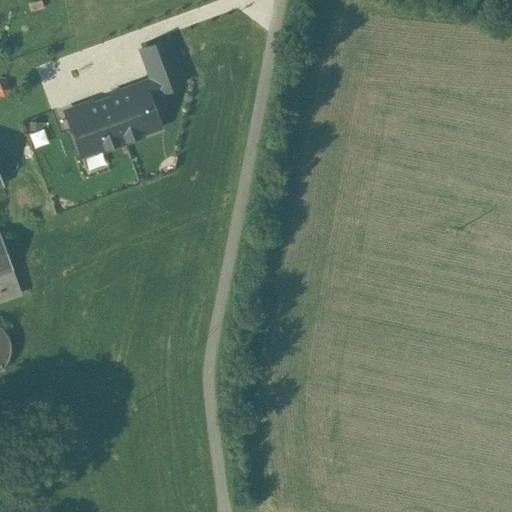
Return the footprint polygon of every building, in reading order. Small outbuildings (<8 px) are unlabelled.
[(152,79),(157,93),(183,83),(167,40),(141,49),(152,79)] [(85,104),(66,111),(82,154),(103,147),(104,150),(141,136),(140,133),(159,126),(147,96),(157,93),(152,79),(125,89),(126,93),(87,107),(85,104)] [(5,82),(0,81),(0,94),(3,96),(8,89),(5,82)] [(0,272),(11,268),(0,237),(0,272)] [(11,268),(0,272),(0,300),(20,293),(11,268)] [(0,376),(1,376),(4,373),(7,370),(9,367),(11,363),(12,360),(13,356),(13,352),(13,349),(12,346),(12,344),(10,340),(8,337),(6,333),(4,332),(1,329),(0,328),(0,376)]
